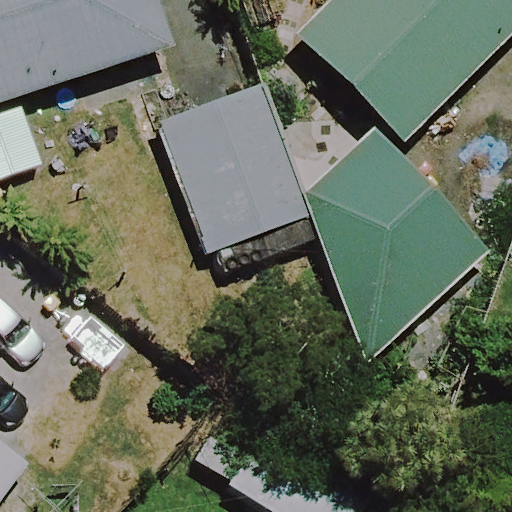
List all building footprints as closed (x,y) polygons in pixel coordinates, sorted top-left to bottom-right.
[(0,0),(0,112),(151,62),(130,0),(0,0)] [(393,161),(511,37),(511,0),(324,0),(277,49),(393,161)] [(302,254),(239,99),(141,138),(204,293),(302,254)] [(471,276),(363,151),(299,206),(358,372),(471,276)] [(346,511),(347,511),(278,464),(243,511),(346,511)] [(0,489),(11,474),(0,465),(0,489)]
